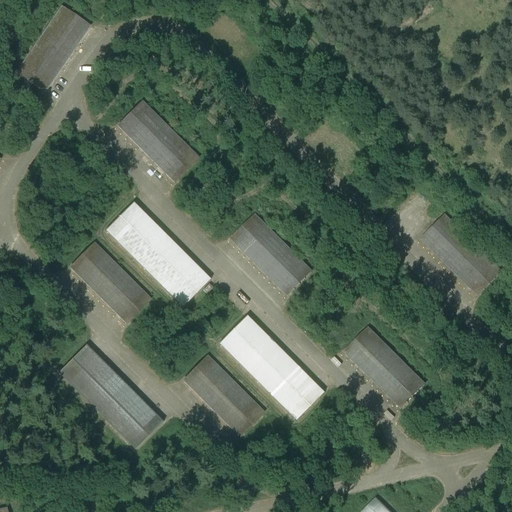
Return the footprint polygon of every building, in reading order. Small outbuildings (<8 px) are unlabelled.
[(90,27),(61,6),(15,74),(45,94),(90,27)] [(199,159),(142,101),(116,127),(174,184),(199,159)] [(210,280),(133,203),(105,231),(182,309),(210,280)] [(312,272),(255,214),(229,240),(287,297),(312,272)] [(502,272),(445,215),(419,240),(477,297),(502,272)] [(151,300),(94,243),(69,268),(126,326),(151,300)] [(212,289),(209,285),(202,291),(206,295),(212,289)] [(324,393),(246,317),(218,345),(295,422),(324,393)] [(425,385),(368,327),(343,353),(400,410),(425,385)] [(163,422),(86,346),(58,374),(135,451),(163,422)] [(264,413),(207,356),(182,381),(239,439),(264,413)] [(371,462),(366,454),(360,457),(364,465),(371,462)] [(390,511),(376,498),(361,511),(390,511)]
